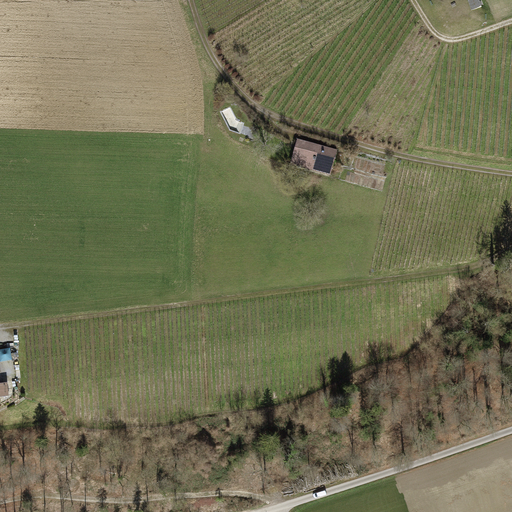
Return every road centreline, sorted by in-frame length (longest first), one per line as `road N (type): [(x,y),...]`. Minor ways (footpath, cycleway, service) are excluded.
road 1 (track): [(0,327),(485,266),(511,248)]
road 2 (track): [(511,175),(370,149),(259,109),(218,66),(192,0)]
road 3 (track): [(277,508),(511,431)]
road 4 (track): [(413,0),(432,29),(450,39),(511,21)]
